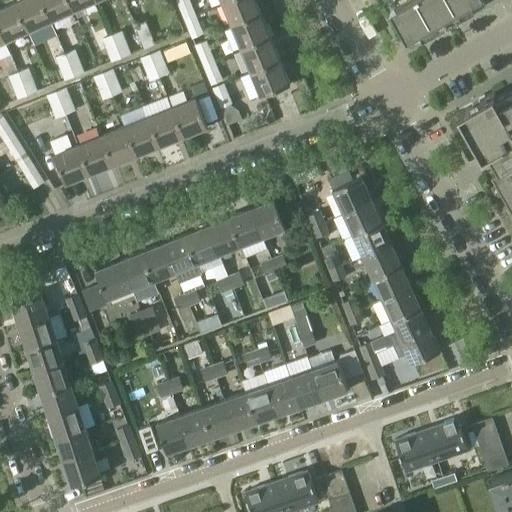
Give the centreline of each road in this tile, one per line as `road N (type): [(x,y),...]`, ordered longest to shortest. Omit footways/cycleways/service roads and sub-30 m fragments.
road 1 (residential): [(511,369),(92,511)]
road 2 (residential): [(0,254),(392,103)]
road 3 (residential): [(511,313),(392,103)]
road 4 (residential): [(43,511),(0,377)]
road 5 (residential): [(392,103),(511,33)]
